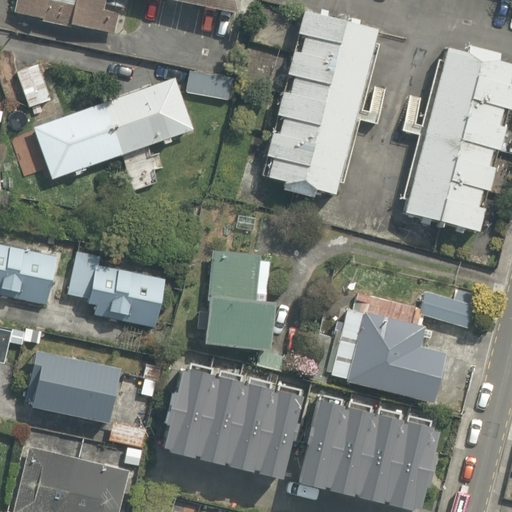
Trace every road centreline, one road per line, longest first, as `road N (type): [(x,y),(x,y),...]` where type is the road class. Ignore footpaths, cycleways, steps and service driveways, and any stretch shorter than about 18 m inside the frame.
road 1 (unknown): [(406,19),(360,221)]
road 2 (residential): [(511,333),(467,511)]
